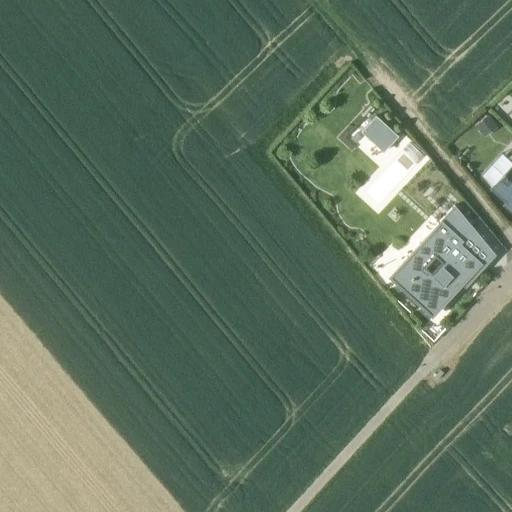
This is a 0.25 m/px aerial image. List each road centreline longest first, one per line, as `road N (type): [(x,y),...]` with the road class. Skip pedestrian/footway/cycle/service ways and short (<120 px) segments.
road 1 (track): [(310,0),(511,241)]
road 2 (unclassified): [(418,375),(293,511)]
road 3 (residential): [(511,275),(418,375)]
